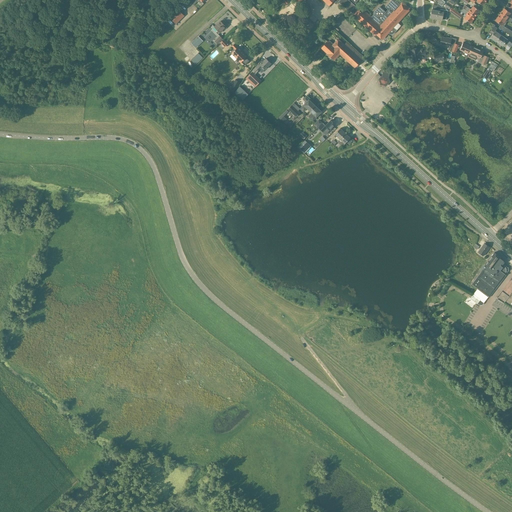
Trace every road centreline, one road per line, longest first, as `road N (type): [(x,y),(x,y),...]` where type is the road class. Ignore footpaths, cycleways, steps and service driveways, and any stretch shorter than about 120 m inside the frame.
road 1 (unclassified): [(487,511),(203,287),(184,260),(153,163),(136,145),(0,134)]
road 2 (secondary): [(488,235),(378,135)]
